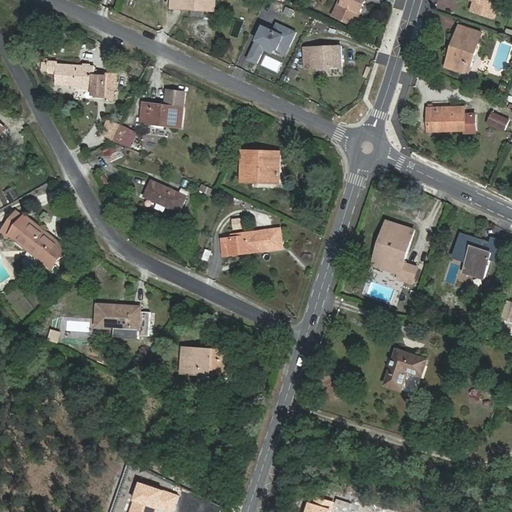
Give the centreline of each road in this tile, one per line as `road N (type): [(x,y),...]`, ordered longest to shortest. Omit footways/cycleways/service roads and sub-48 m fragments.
road 1 (residential): [(306,337),(130,252),(105,228),(0,27)]
road 2 (residential): [(366,147),(54,0)]
road 3 (secondary): [(366,147),(306,337)]
road 4 (secondary): [(306,337),(248,511)]
road 5 (residential): [(511,213),(366,147)]
road 6 (secondary): [(417,0),(366,147)]
